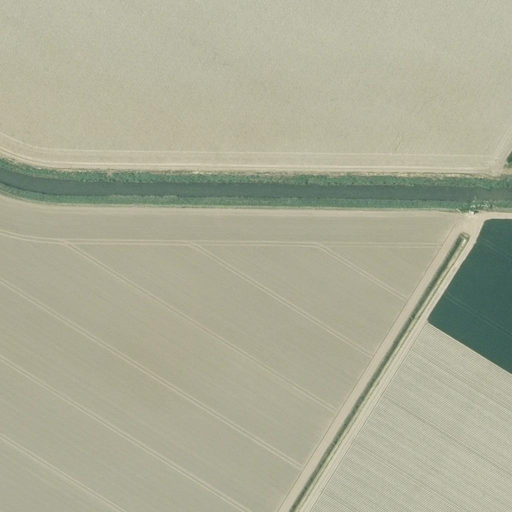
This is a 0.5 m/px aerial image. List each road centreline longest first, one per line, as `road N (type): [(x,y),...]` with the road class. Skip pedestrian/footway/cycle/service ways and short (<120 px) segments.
road 1 (track): [(511,172),(74,168),(0,152)]
road 2 (track): [(511,218),(78,212),(0,201)]
